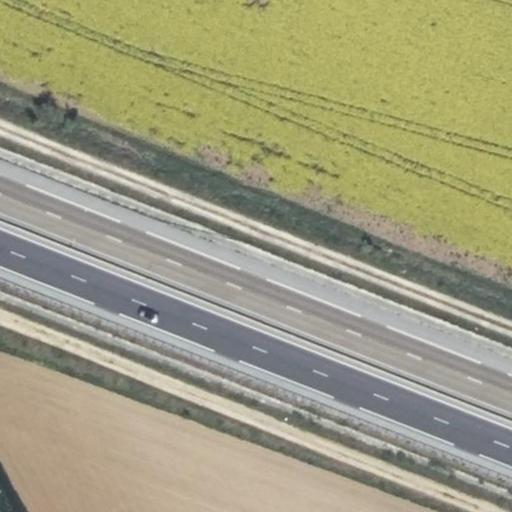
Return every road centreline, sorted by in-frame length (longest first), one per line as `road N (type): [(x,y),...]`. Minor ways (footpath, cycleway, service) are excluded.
road 1 (track): [(0,124),(511,324)]
road 2 (primary): [(511,394),(0,194)]
road 3 (primary): [(0,249),(511,449)]
road 4 (track): [(483,511),(0,323)]
